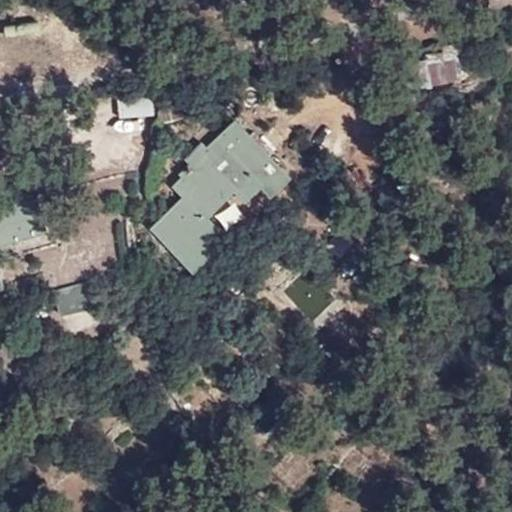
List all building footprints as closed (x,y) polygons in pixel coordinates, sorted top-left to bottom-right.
[(36,17),(3,22),(5,34),(38,29),(36,17)] [(413,59),(424,89),(464,75),(453,44),(413,59)] [(155,101),(120,100),(121,114),(154,116),(155,101)] [(183,197),(150,230),(151,230),(194,273),(214,253),(203,242),(220,225),(209,215),(234,190),(247,203),(262,189),(272,199),(294,177),(237,119),(209,147),(203,140),(186,158),(191,163),(180,175),(183,177),(173,187),(183,197)] [(39,196),(0,207),(0,290),(6,289),(0,267),(0,246),(49,232),(39,196)] [(303,272),(285,294),(318,322),(336,300),(303,272)] [(59,314),(90,307),(85,281),(53,288),(59,314)] [(71,334),(98,320),(89,303),(62,317),(71,334)]
